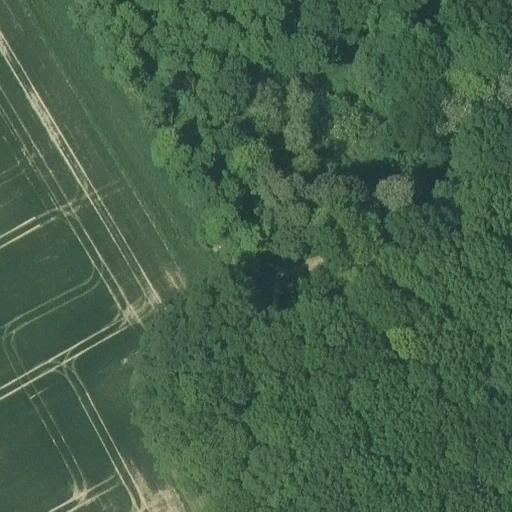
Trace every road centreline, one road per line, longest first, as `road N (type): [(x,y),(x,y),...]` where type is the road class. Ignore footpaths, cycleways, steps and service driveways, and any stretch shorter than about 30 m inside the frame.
road 1 (track): [(141,360),(261,283),(342,251),(407,211),(511,130)]
road 2 (track): [(141,360),(149,398),(223,511)]
road 3 (track): [(511,56),(448,68),(409,49),(378,0)]
